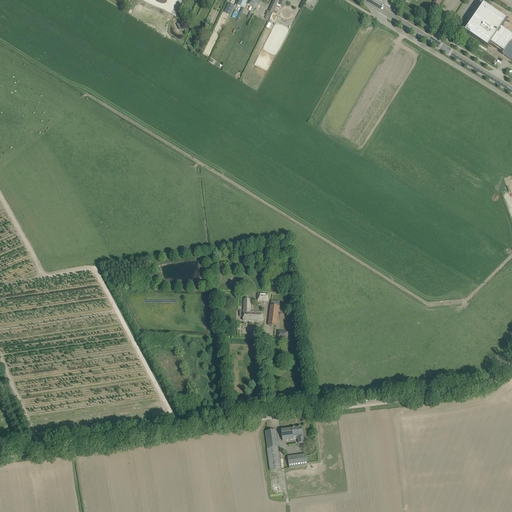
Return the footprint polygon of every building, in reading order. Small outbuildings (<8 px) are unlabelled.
[(239,0),(237,6),(243,9),(247,0),(239,0)] [(257,0),(255,0),(253,7),(252,9),(256,11),(261,1),(257,0)] [(273,0),(269,11),(273,13),(278,4),(279,0),(273,0)] [(280,0),(280,1),(278,4),(273,13),(277,15),(281,6),(284,8),(288,0),(280,0)] [(440,0),(435,0),(429,10),(434,13),(442,1),(440,0)] [(507,32),(501,28),(506,21),(484,5),(465,32),(488,48),(491,43),(496,47),(495,48),(496,48),(498,49),(497,50),(498,50),(499,48),(504,52),(511,40),(511,35),(509,34),(510,32),(509,33),(507,31),(508,31),(507,32)] [(503,54),(511,60),(511,40),(504,52),(503,54)] [(243,321),(248,321),(263,322),(263,312),(250,312),(250,300),(244,300),(244,312),(243,312),(243,321)] [(268,325),(277,326),(279,306),(271,305),(268,325)] [(304,442),(302,427),(281,430),(283,441),(294,439),(293,437),(298,436),(299,443),(304,442)] [(281,470),(275,430),(265,432),(268,449),(267,449),(270,471),(281,470)] [(306,454),(287,456),(289,469),(307,466),(306,454)]
